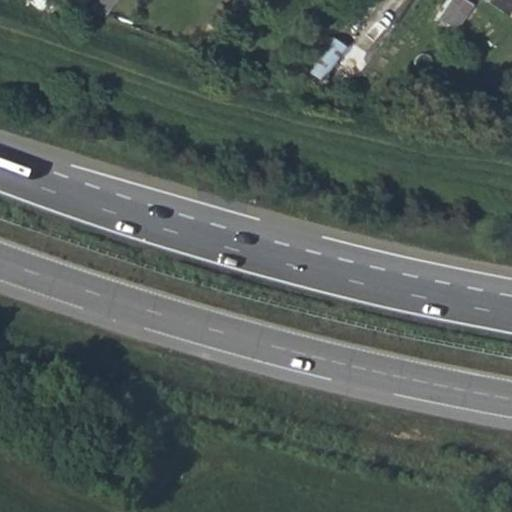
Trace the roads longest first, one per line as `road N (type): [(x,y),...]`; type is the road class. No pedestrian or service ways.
road 1 (trunk): [(511,315),(209,243),(0,173)]
road 2 (trunk): [(0,261),(223,333),(511,399)]
